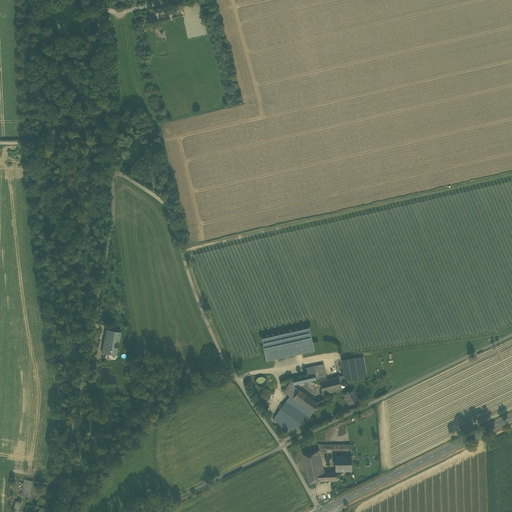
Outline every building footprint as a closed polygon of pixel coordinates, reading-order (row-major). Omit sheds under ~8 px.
[(262,339),(267,361),(314,351),(309,328),(267,338),(262,339)] [(102,353),(117,356),(121,333),(111,331),(109,344),(104,343),(102,353)] [(356,368),(358,378),(367,377),(364,357),(354,358),(356,368)] [(338,377),(339,382),(358,378),(356,368),(354,358),(342,361),(344,375),(338,377)] [(317,366),(320,378),(326,377),(323,364),(317,366)] [(307,376),(305,376),(306,382),(319,379),(320,379),(320,378),(317,366),(306,368),(307,376)] [(262,376),(258,377),(256,380),(257,384),(261,387),(265,386),(267,383),(266,378),(262,376)] [(294,385),(303,383),(302,377),(292,379),(292,380),(294,385)] [(319,379),(323,395),(341,390),(339,382),(338,377),(327,380),(326,377),(320,378),(320,379),(319,379)] [(283,392),(290,397),(296,388),(294,385),(292,380),(283,392)] [(314,401),(296,388),(290,397),(286,401),(273,420),(292,433),(297,427),(298,428),(304,420),(307,422),(319,405),(314,401)] [(344,395),(349,406),(358,401),(353,391),(344,395)] [(347,453),(347,456),(352,456),(351,445),(318,445),(319,449),(326,449),(326,453),(347,453)] [(320,473),(324,473),(319,450),(315,452),(320,473)] [(322,481),(320,473),(315,452),(303,454),(309,484),(322,481)] [(336,472),(352,471),(352,456),(347,456),(337,457),(335,457),(336,472)] [(324,473),(320,473),(322,481),(337,480),(337,473),(324,473)] [(21,496),(26,497),(30,481),(24,479),(21,496)]
